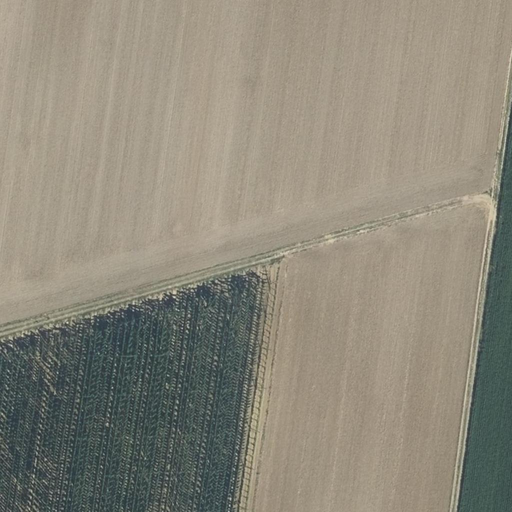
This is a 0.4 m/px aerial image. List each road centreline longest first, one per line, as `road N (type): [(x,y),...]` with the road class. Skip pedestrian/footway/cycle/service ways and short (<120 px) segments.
road 1 (track): [(511,194),(0,328)]
road 2 (track): [(455,511),(511,79)]
